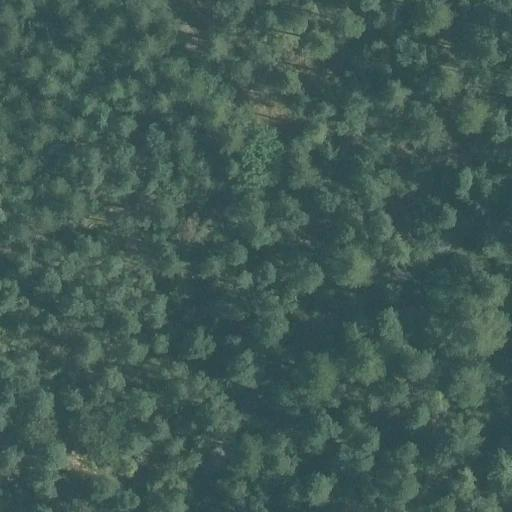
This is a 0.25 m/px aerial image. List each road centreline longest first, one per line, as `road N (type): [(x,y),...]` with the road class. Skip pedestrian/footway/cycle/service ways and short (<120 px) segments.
road 1 (unclassified): [(168,0),(312,245),(340,270),(387,280)]
road 2 (unclassified): [(188,511),(246,401),(292,349),(387,280)]
road 3 (unclassified): [(387,280),(447,245),(511,176)]
